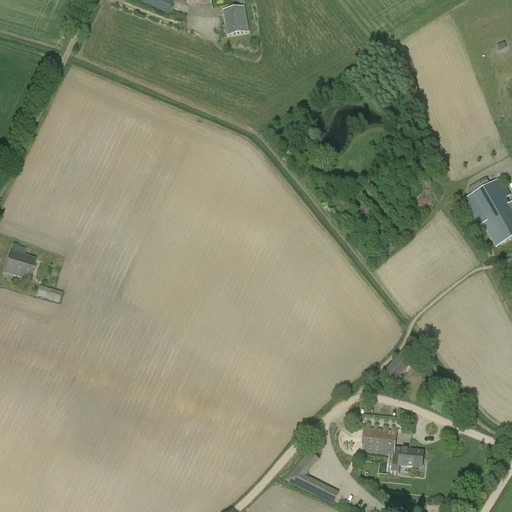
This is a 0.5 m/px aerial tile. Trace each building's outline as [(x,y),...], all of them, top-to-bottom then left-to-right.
[(175,2),(170,0),(128,0),(169,16),(175,2)] [(228,37),(248,34),(244,9),(224,12),(228,37)] [(500,247),(511,240),(511,203),(509,205),(507,201),(511,198),(501,180),(463,201),(479,229),(487,224),(500,247)] [(30,282),(36,261),(24,258),(26,251),(13,247),(5,274),(30,282)] [(59,305),(62,294),(40,288),(37,298),(59,305)] [(396,383),(416,361),(404,351),(385,373),(396,383)] [(410,452),(395,450),(397,434),(364,430),(362,453),(393,456),(392,466),(422,469),(424,453),(415,452),(415,454),(410,453),(410,452)] [(296,486),(318,460),(310,453),(286,481),(296,486)] [(323,488),(318,497),(333,505),(338,495),(323,488)]
